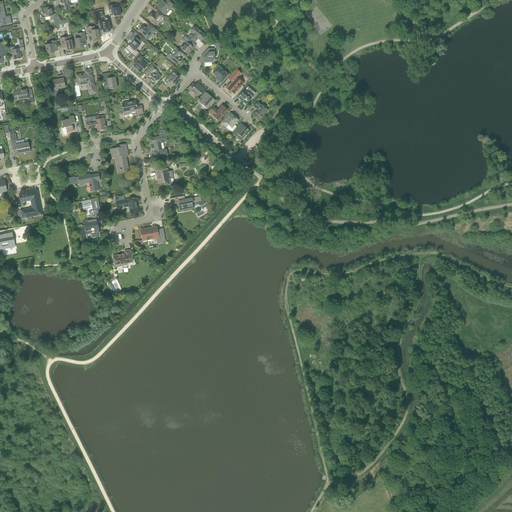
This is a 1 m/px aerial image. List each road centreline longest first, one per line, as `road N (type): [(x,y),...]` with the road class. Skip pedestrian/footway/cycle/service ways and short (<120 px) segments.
road 1 (track): [(261,179),(93,359),(48,365),(50,385),(112,511)]
road 2 (track): [(289,276),(286,308),(329,483)]
road 3 (track): [(329,483),(368,466),(405,416),(397,355),(407,321)]
